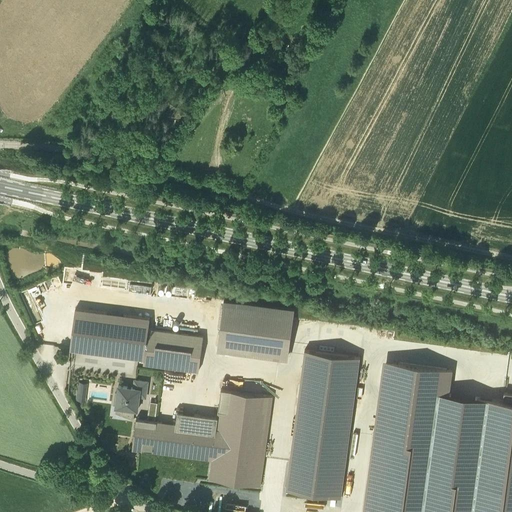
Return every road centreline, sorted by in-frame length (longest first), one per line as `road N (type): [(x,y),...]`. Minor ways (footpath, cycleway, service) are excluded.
road 1 (primary): [(511,296),(0,186)]
road 2 (track): [(289,211),(74,151),(0,143)]
road 3 (track): [(511,258),(289,211)]
road 4 (unclassified): [(89,448),(0,289)]
